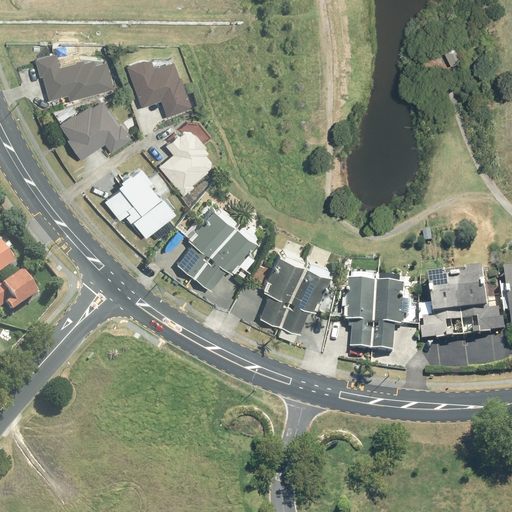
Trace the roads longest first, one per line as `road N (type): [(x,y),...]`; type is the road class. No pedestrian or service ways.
road 1 (tertiary): [(511,402),(405,407),(306,387),(187,333),(115,280)]
road 2 (tertiary): [(115,280),(49,210),(0,131)]
road 3 (tertiary): [(0,409),(115,280)]
